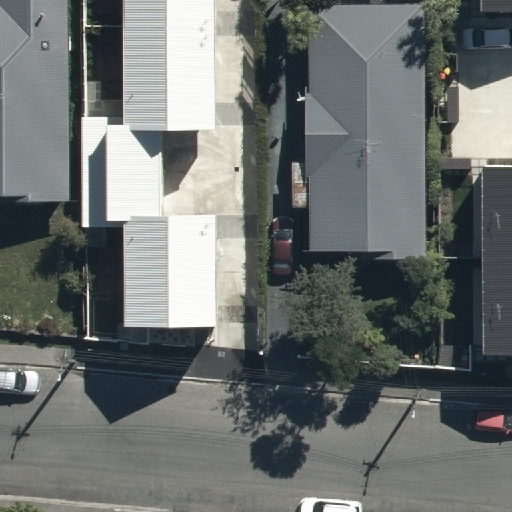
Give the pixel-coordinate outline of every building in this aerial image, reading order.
[(68,0),(0,0),(0,193),(69,193),(68,0)] [(122,0),(123,119),(85,119),(86,226),(125,226),(125,326),(216,326),(216,216),(163,216),(163,130),(217,130),(216,0),(122,0)] [(424,0),(306,0),(307,251),(425,251),(424,0)] [(511,0),(481,0),(481,12),(511,12),(511,0)] [(511,167),(482,167),(483,354),(511,354),(511,167)]
